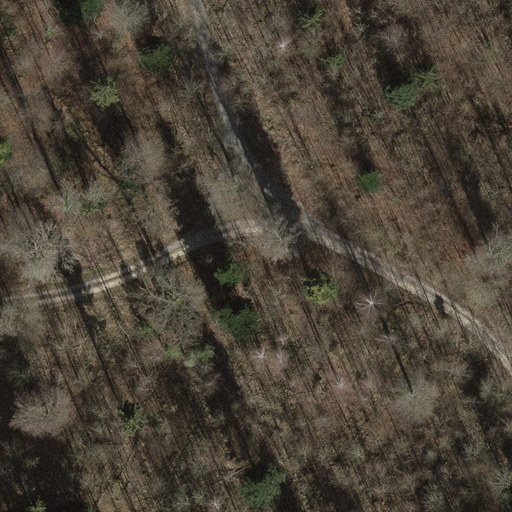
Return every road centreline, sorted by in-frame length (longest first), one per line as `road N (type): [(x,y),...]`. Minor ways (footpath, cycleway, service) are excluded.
road 1 (track): [(511,364),(486,327),(312,231),(269,196),(242,157),(198,0)]
road 2 (track): [(312,231),(215,230),(46,305),(0,307)]
